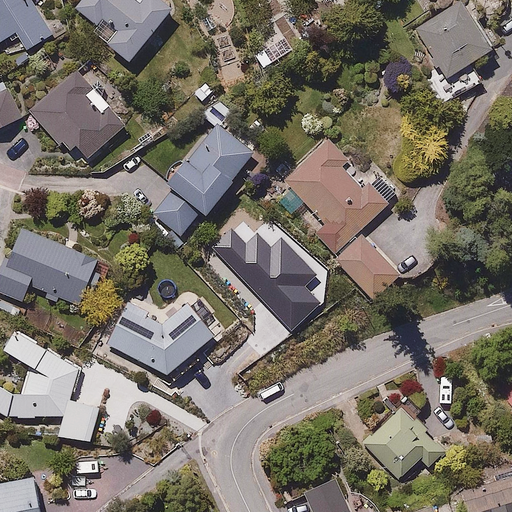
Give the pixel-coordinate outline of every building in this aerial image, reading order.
[(0,0),(0,45),(21,34),(29,49),(53,36),(33,0),(0,0)] [(84,0),(78,8),(97,24),(93,28),(133,63),(178,11),(164,0),(84,0)] [(483,80),(471,61),(494,47),(464,0),(459,0),(416,27),(444,71),(425,82),(440,106),(483,80)] [(78,67),(30,109),(83,168),(130,125),(78,67)] [(0,130),(28,115),(13,86),(0,92),(0,130)] [(258,152),(216,121),(169,184),(175,188),(155,215),(185,237),(205,210),(211,215),(258,152)] [(336,254),(365,228),(401,197),(381,175),(367,188),(347,166),(354,160),(334,137),(285,179),(325,225),(317,232),(336,254)] [(102,258),(24,226),(14,248),(9,246),(0,267),(0,291),(25,302),(33,285),(82,305),(102,258)] [(365,228),(336,254),(375,298),(404,272),(365,228)] [(247,243),(231,229),(213,248),(292,331),(321,303),(305,286),(317,274),(281,238),(271,247),(257,234),(247,243)] [(132,301),(111,342),(170,376),(221,335),(195,301),(167,322),(132,301)] [(41,346),(43,340),(14,329),(6,353),(34,364),(23,393),(2,385),(4,379),(0,377),(0,411),(8,416),(33,416),(67,414),(61,432),(92,443),(104,408),(73,397),(86,363),(41,346)] [(364,442),(400,482),(419,464),(426,472),(448,453),(405,405),(364,442)] [(354,511),(340,477),(309,490),(318,511),(382,511),(383,511),(380,511),(354,511)] [(511,511),(511,478),(467,494),(473,511),(511,511)] [(44,511),(41,479),(0,483),(0,511),(44,511)] [(436,511),(433,503),(406,511),(436,511)]
